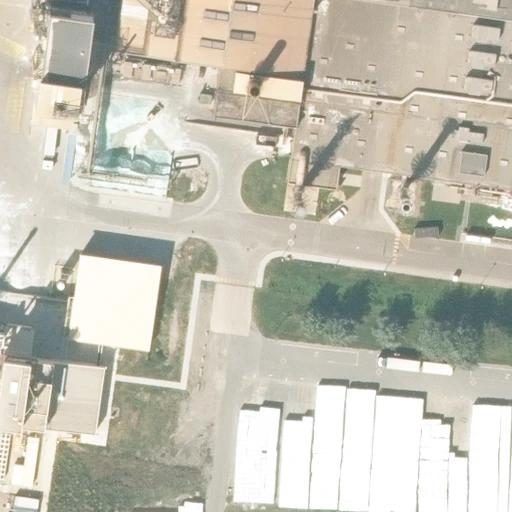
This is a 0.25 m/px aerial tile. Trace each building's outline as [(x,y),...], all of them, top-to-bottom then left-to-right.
[(511,0),(106,0),(81,175),(167,187),(177,108),(291,123),(287,155),(511,185),(511,0)] [(85,31),(33,24),(19,121),(71,128),(85,31)] [(336,164),(320,160),(317,172),(333,176),(336,164)] [(0,279),(49,286),(52,261),(0,253),(0,279)] [(442,480),(446,391),(420,389),(418,425),(437,426),(437,433),(423,433),(422,441),(437,441),(436,480),(442,480)] [(44,469),(177,483),(173,511),(198,511),(201,491),(187,490),(191,459),(46,444),(44,469)] [(474,490),(472,511),(499,511),(502,453),(478,452),(476,490),(474,490)]
